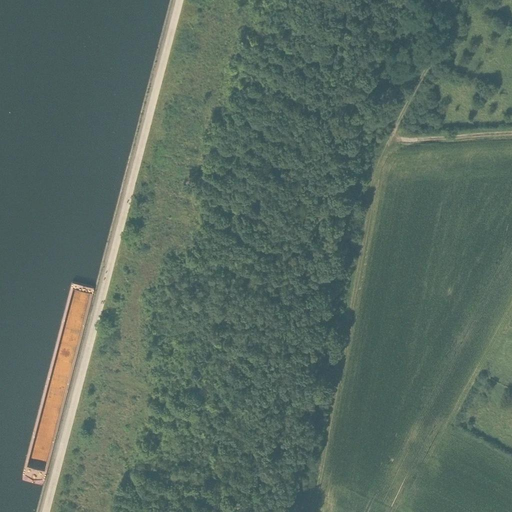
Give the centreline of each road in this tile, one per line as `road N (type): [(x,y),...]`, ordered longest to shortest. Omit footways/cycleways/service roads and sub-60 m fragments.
road 1 (track): [(388,137),(374,165),(310,506)]
road 2 (track): [(453,0),(388,137)]
road 3 (track): [(388,137),(511,131)]
